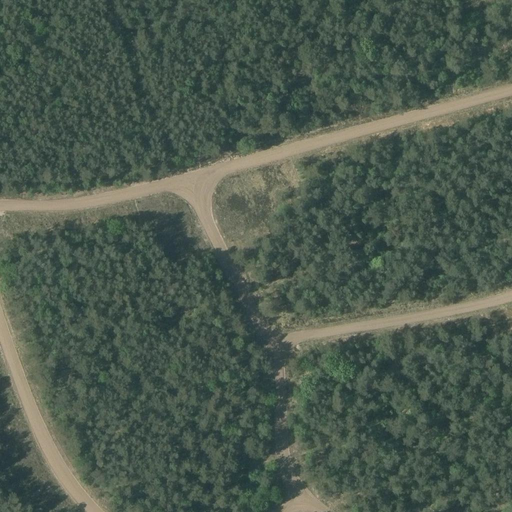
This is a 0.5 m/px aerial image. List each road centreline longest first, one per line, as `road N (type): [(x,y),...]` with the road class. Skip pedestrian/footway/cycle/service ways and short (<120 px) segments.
road 1 (track): [(511,90),(129,193),(48,206),(0,203)]
road 2 (track): [(320,511),(289,483),(267,341),(187,178)]
road 3 (track): [(511,295),(267,341)]
road 4 (track): [(0,326),(46,446),(94,511)]
